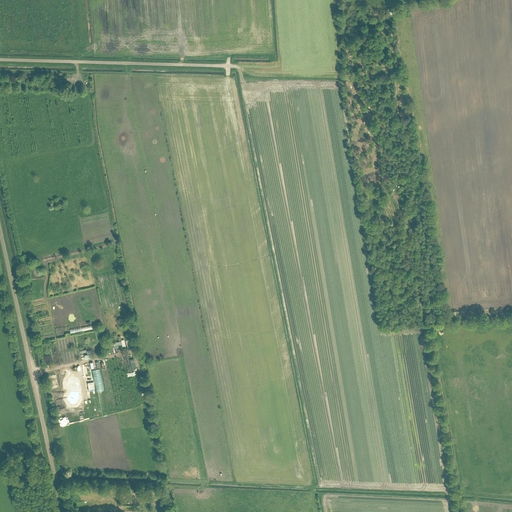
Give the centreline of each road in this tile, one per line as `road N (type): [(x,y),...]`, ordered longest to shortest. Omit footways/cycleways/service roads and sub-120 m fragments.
road 1 (unclassified): [(62,511),(0,229)]
road 2 (track): [(398,69),(353,80),(395,217)]
road 3 (track): [(353,80),(228,65),(228,75)]
